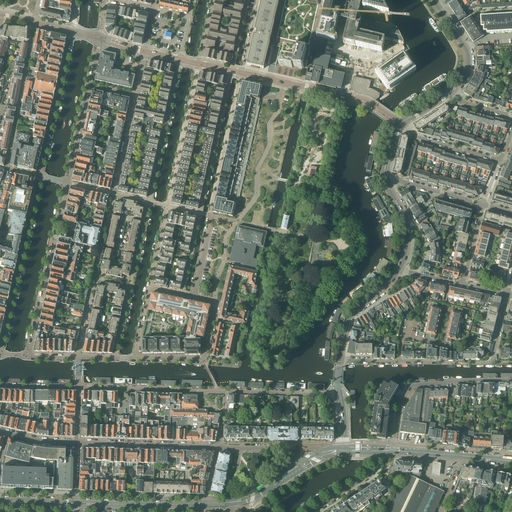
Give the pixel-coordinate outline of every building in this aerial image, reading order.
[(215,2),(209,30),(210,31),(208,38),(208,37),(206,46),(214,47),(215,42),(216,40),(227,42),(226,44),(225,50),(233,52),(235,44),(234,43),(236,36),(237,36),(239,28),(239,24),(241,16),(240,16),(242,9),(243,9),(244,4),(245,1),(239,0),(235,0),(235,2),(234,6),(225,4),(223,11),(222,10),(224,4),(224,3),(216,1),(215,2)] [(251,47),(247,64),(252,66),(251,67),(259,69),(259,67),(264,68),(265,64),(279,0),(260,0),(254,30),(256,30),(256,34),(253,34),(251,47)] [(325,9),(318,36),(322,37),(334,40),(341,12),(334,10),(336,0),(324,0),(322,9),(325,9)] [(343,41),(343,42),(343,43),(344,43),(344,44),(382,53),(385,40),(405,45),(397,30),(396,30),(358,21),(361,10),(362,0),(346,0),(347,0),(349,1),(345,18),(349,19),(345,41),(344,41),(343,41)] [(362,0),(361,10),(365,11),(390,17),(381,0),(362,0)] [(456,0),(448,5),(453,12),(461,7),(456,0)] [(48,5),(48,8),(63,11),(70,12),(70,7),(48,3),(48,5)] [(461,7),(453,12),(456,17),(463,12),(462,10),(467,7),(470,5),(469,5),(468,3),(465,5),(461,7)] [(130,42),(133,43),(140,44),(141,41),(143,41),(146,24),(148,17),(147,16),(147,13),(119,7),(118,10),(116,10),(117,7),(109,6),(109,9),(108,9),(106,26),(107,27),(107,29),(105,29),(108,34),(110,33),(112,34),(111,35),(127,41),(128,39),(130,40),(130,42)] [(463,12),(456,17),(459,21),(463,19),(463,20),(466,18),(465,17),(467,16),(466,15),(469,13),(468,12),(473,9),(472,6),(463,12)] [(483,15),(480,15),(481,26),(483,26),(484,31),(486,31),(487,33),(490,33),(493,33),(497,33),(500,33),(501,33),(505,32),(508,32),(511,32),(511,31),(511,12),(510,13),(506,13),(503,14),(500,14),(499,14),(496,14),(493,14),(489,14),(487,15),(483,15)] [(470,17),(461,23),(462,26),(465,31),(469,36),(472,40),(473,43),(483,36),(480,32),(481,32),(478,27),(474,21),(473,21),(472,20),(470,17)] [(28,41),(29,32),(29,30),(29,29),(24,28),(21,28),(11,27),(11,28),(8,27),(3,27),(3,28),(0,37),(0,41),(7,44),(7,43),(7,42),(7,40),(8,40),(8,39),(8,38),(23,39),(23,44),(28,44),(28,41)] [(64,42),(66,36),(45,32),(44,38),(52,39),(52,40),(53,40),(55,40),(55,41),(56,41),(56,40),(62,42),(63,42),(64,42)] [(52,40),(51,45),(63,48),(64,42),(63,42),(62,42),(56,40),(56,41),(55,41),(55,40),(53,40),(52,40)] [(8,44),(7,44),(0,41),(0,47),(7,49),(8,44)] [(26,51),(28,44),(23,44),(20,43),(19,50),(26,51)] [(280,65),(284,66),(285,66),(286,67),(286,66),(287,66),(287,67),(288,67),(289,67),(290,67),(292,68),(292,66),(295,67),(296,67),(296,68),(296,67),(298,68),(297,68),(298,68),(299,68),(302,69),(303,69),(303,68),(302,68),(303,65),(304,65),(303,64),(303,63),(304,63),(304,62),(304,61),(304,59),(305,59),(304,59),(305,58),(305,57),(305,55),(306,56),(306,55),(305,55),(306,54),(306,53),(306,52),(306,51),(306,50),(307,50),(306,50),(305,50),(305,49),(305,50),(304,49),(303,49),(302,49),(301,49),(298,48),(297,51),(296,50),(295,50),(294,50),(293,50),(292,50),(292,49),(292,50),(291,49),(289,49),(290,49),(289,49),(286,48),(285,48),(285,51),(284,51),(285,52),(284,53),(284,54),(284,55),(283,55),(284,55),(283,57),(282,56),(282,58),(281,58),(282,58),(282,59),(281,59),(281,60),(281,62),(281,61),(281,62),(280,65)] [(203,57),(231,63),(233,55),(205,49),(203,57)] [(25,58),(26,51),(19,50),(18,57),(25,58)] [(101,51),(100,57),(99,61),(95,81),(132,89),(134,80),(135,75),(113,70),(116,54),(101,51)] [(380,70),(376,73),(387,89),(388,89),(392,86),(416,69),(404,53),(399,57),(380,70)] [(38,54),(37,61),(45,63),(46,55),(43,55),(38,54)] [(336,87),(341,89),(344,75),(327,71),(329,61),(330,58),(317,55),(313,74),(307,73),(306,74),(306,77),(305,81),(311,83),(336,89),(336,87)] [(47,63),(45,63),(59,66),(61,58),(49,56),(48,56),(47,63)] [(173,73),(174,67),(174,66),(149,60),(148,62),(147,67),(148,68),(153,69),(154,69),(154,70),(154,71),(165,73),(165,71),(167,72),(172,73),(173,73)] [(37,61),(36,67),(41,68),(42,63),(47,65),(46,69),(58,72),(59,66),(45,63),(37,61)] [(35,68),(35,70),(34,73),(57,77),(58,72),(46,69),(45,71),(44,74),(40,73),(41,69),(41,68),(36,67),(35,68)] [(488,68),(477,67),(475,72),(488,75),(489,73),(487,73),(488,68)] [(21,73),(21,71),(22,72),(23,69),(15,68),(14,74),(21,76),(22,73),(21,73)] [(160,138),(161,132),(153,130),(152,130),(152,129),(153,127),(154,122),(155,122),(163,124),(174,76),(173,76),(168,75),(166,74),(163,86),(162,86),(159,97),(160,97),(161,97),(158,111),(156,111),(146,109),(145,108),(148,94),(149,94),(152,83),(151,83),(150,83),(153,71),(151,71),(145,70),(135,118),(143,119),(143,120),(142,125),(142,127),(142,128),(139,127),(133,126),(132,130),(141,133),(148,134),(147,138),(150,139),(148,147),(146,147),(145,151),(147,152),(145,160),(143,160),(142,164),(144,165),(142,173),(140,173),(139,177),(141,178),(139,186),(136,185),(136,189),(134,188),(135,185),(126,183),(126,181),(126,179),(127,176),(130,176),(132,166),(130,165),(130,162),(133,162),(134,158),(131,157),(132,154),(135,154),(137,144),(134,143),(135,138),(138,139),(139,134),(131,132),(121,180),(120,182),(118,191),(147,197),(148,191),(148,190),(151,178),(151,177),(154,165),(154,164),(157,152),(157,151),(160,139),(160,138)] [(196,90),(196,94),(203,96),(204,92),(204,90),(206,82),(218,85),(215,97),(213,97),(211,108),(213,108),(208,128),(213,129),(216,129),(225,87),(224,87),(224,85),(226,85),(226,84),(225,84),(227,77),(201,71),(200,78),(199,78),(199,79),(201,79),(201,82),(199,81),(197,90),(196,90)] [(475,72),(474,76),(483,80),(487,82),(488,82),(489,80),(485,79),(486,77),(487,77),(488,75),(475,72)] [(27,77),(26,82),(33,83),(31,91),(53,95),(53,94),(54,91),(55,88),(54,88),(55,84),(56,81),(57,78),(57,77),(34,73),(33,78),(27,77)] [(418,89),(422,94),(447,78),(443,73),(418,89)] [(473,79),(471,80),(483,88),(491,91),(491,90),(492,88),(490,87),(490,88),(485,85),(487,82),(483,80),(474,76),(473,79)] [(371,81),(362,79),(354,77),(353,82),(351,82),(351,85),(352,85),(351,91),(355,92),(355,93),(367,96),(370,97),(373,98),(376,100),(382,96),(379,93),(377,92),(376,91),(375,91),(374,90),(369,88),(371,81)] [(471,80),(469,84),(481,92),(483,88),(471,80)] [(242,81),(213,212),(233,217),(236,204),(236,203),(237,199),(238,195),(240,195),(245,172),(259,107),(258,107),(259,103),(260,99),(259,99),(259,98),(260,96),(260,94),(262,85),(242,81)] [(29,90),(31,91),(33,83),(26,82),(23,97),(28,98),(29,90)] [(469,84),(466,89),(469,90),(478,96),(481,92),(469,84)] [(105,92),(94,89),(91,98),(103,100),(104,93),(105,92)] [(466,89),(464,92),(464,93),(472,98),(472,99),(482,101),(487,103),(488,100),(484,98),(483,98),(478,96),(469,90),(466,89)] [(53,95),(31,91),(30,96),(51,100),(53,95)] [(395,105),(398,110),(419,96),(416,92),(395,105)] [(108,105),(110,94),(104,93),(103,100),(101,105),(107,106),(107,105),(108,105)] [(129,102),(130,98),(122,97),(122,96),(118,96),(115,95),(110,94),(108,105),(113,107),(113,106),(114,106),(114,105),(114,104),(120,105),(118,112),(127,114),(128,110),(129,106),(128,106),(129,102)] [(30,98),(29,100),(35,101),(38,102),(39,102),(51,104),(51,100),(30,96),(30,98)] [(489,96),(488,98),(488,100),(487,103),(495,105),(496,99),(494,98),(489,96)] [(30,98),(28,98),(23,97),(21,104),(34,107),(34,104),(35,102),(35,101),(29,100),(30,98)] [(37,105),(34,104),(34,107),(49,110),(51,104),(39,102),(38,105),(37,104),(37,105)] [(21,104),(20,112),(27,113),(27,111),(31,112),(32,109),(37,110),(36,113),(48,115),(49,110),(34,107),(21,104)] [(414,124),(414,126),(417,132),(450,110),(449,108),(446,104),(414,124)] [(109,112),(101,110),(100,110),(89,108),(88,114),(98,116),(108,118),(109,112)] [(205,112),(193,109),(192,114),(202,116),(203,114),(206,115),(206,117),(208,117),(209,112),(205,111),(205,112)] [(467,111),(468,111),(468,110),(464,109),(459,123),(461,124),(462,120),(463,117),(465,118),(467,111)] [(27,113),(20,112),(19,115),(26,117),(31,118),(47,121),(48,115),(36,113),(35,116),(31,115),(31,112),(27,111),(27,113)] [(477,114),(472,112),(468,126),(470,127),(471,124),(472,121),(474,122),(477,114)] [(98,116),(88,114),(86,119),(101,122),(101,119),(98,119),(98,116)] [(192,114),(191,118),(207,122),(208,120),(208,117),(206,117),(205,119),(202,119),(202,116),(192,114)] [(481,115),(477,130),(479,131),(481,123),(483,124),(486,116),(481,115)] [(31,118),(30,120),(34,120),(34,124),(46,127),(47,121),(31,118)] [(190,124),(190,123),(205,127),(206,126),(207,122),(191,118),(189,124),(190,124)] [(486,131),(486,133),(488,133),(489,131),(490,126),(493,127),(493,126),(495,119),(494,119),(490,118),(486,131)] [(504,120),(499,119),(496,132),(495,135),(497,136),(498,132),(499,127),(502,128),(504,120)] [(510,121),(504,120),(502,128),(505,129),(504,134),(506,134),(511,123),(510,121)] [(121,140),(125,124),(115,121),(115,124),(113,124),(113,127),(114,127),(114,129),(112,129),(111,132),(113,132),(112,137),(121,140)] [(11,130),(12,124),(3,122),(1,128),(4,129),(11,130)] [(28,126),(28,128),(31,129),(44,132),(46,127),(34,124),(33,127),(28,126)] [(85,124),(84,130),(97,132),(97,130),(95,130),(96,127),(85,124)] [(445,139),(449,124),(447,124),(445,130),(443,129),(442,130),(441,137),(445,139)] [(454,131),(453,130),(450,139),(455,140),(459,125),(457,124),(456,125),(456,127),(455,127),(454,131)] [(200,200),(198,199),(183,196),(185,188),(187,188),(188,183),(186,183),(188,175),(190,175),(191,171),(189,170),(191,162),(193,162),(194,157),(192,157),(194,149),(196,149),(197,144),(195,144),(196,136),(199,136),(200,132),(201,127),(189,125),(172,203),(198,209),(200,200)] [(17,126),(16,133),(29,136),(30,129),(31,129),(28,128),(17,126)] [(201,127),(200,132),(214,135),(216,131),(214,130),(201,127)] [(463,133),(462,133),(459,141),(464,142),(468,128),(466,127),(465,130),(464,130),(463,133)] [(9,137),(11,130),(4,129),(3,135),(9,137)] [(32,137),(29,136),(30,136),(34,137),(43,139),(44,132),(31,129),(30,129),(34,130),(32,137)] [(442,130),(439,129),(438,130),(435,130),(433,136),(437,137),(440,139),(441,137),(442,130)] [(97,134),(97,132),(84,130),(83,135),(85,135),(95,138),(95,134),(97,134)] [(468,144),(469,145),(472,146),(477,130),(475,130),(473,136),(471,135),(468,144)] [(372,149),(377,150),(380,133),(375,132),(372,149)] [(16,133),(14,144),(21,146),(21,145),(41,149),(43,139),(34,137),(32,145),(28,144),(30,136),(29,136),(16,133)] [(481,140),(479,139),(477,148),(481,149),(486,134),(483,133),(483,136),(482,136),(481,140)] [(8,143),(9,137),(3,135),(1,142),(8,143)] [(92,152),(94,143),(96,143),(97,141),(97,138),(95,138),(85,135),(84,140),(82,140),(80,150),(82,150),(81,152),(81,154),(93,157),(94,155),(94,152),(92,152)] [(194,192),(193,196),(195,197),(201,198),(214,137),(206,135),(206,138),(208,138),(205,156),(202,155),(201,159),(204,160),(200,177),(197,177),(197,179),(199,180),(196,192),(194,192)] [(401,136),(393,173),(401,174),(401,173),(402,169),(409,136),(402,135),(401,135),(401,136)] [(490,144),(488,143),(486,151),(490,153),(495,136),(492,136),(492,137),(490,144)] [(495,136),(490,153),(496,155),(498,154),(501,147),(496,145),(495,145),(496,140),(497,137),(495,136)] [(117,158),(121,140),(112,137),(111,137),(111,138),(107,156),(106,157),(106,159),(114,161),(114,160),(116,160),(117,160),(117,158)] [(7,150),(8,143),(1,142),(0,148),(7,150)] [(36,172),(41,149),(21,145),(21,146),(14,144),(9,165),(10,166),(36,172)] [(424,144),(420,157),(422,158),(423,158),(424,153),(426,154),(428,146),(425,145),(424,144)] [(446,152),(442,151),(437,167),(439,168),(440,164),(441,161),(444,161),(446,153),(446,152)] [(94,158),(93,157),(81,154),(81,155),(79,154),(77,161),(94,165),(95,165),(96,158),(94,158)] [(450,154),(446,170),(448,170),(449,167),(450,167),(451,163),(453,164),(455,156),(450,154)] [(469,158),(464,175),(467,175),(468,172),(469,167),(471,168),(474,159),(469,158)] [(115,167),(117,160),(116,160),(114,160),(114,161),(106,159),(105,164),(105,165),(115,167)] [(478,159),(478,161),(474,174),(477,175),(478,169),(481,169),(483,161),(478,159)] [(77,161),(76,167),(90,171),(94,171),(95,167),(94,167),(94,165),(77,161)] [(412,169),(410,177),(411,178),(412,178),(413,178),(413,177),(415,178),(419,162),(417,161),(415,170),(412,169)] [(487,162),(482,181),(486,182),(487,180),(489,176),(490,172),(493,165),(493,163),(487,162)] [(427,169),(427,168),(428,164),(426,164),(425,167),(424,172),(421,171),(419,179),(424,180),(427,169)] [(309,168),(306,179),(315,181),(318,168),(309,166),(309,168)] [(89,175),(90,171),(76,167),(75,172),(85,174),(89,175)] [(511,174),(510,174),(511,172),(504,169),(503,168),(501,173),(511,177),(511,174)] [(439,176),(439,177),(437,184),(442,185),(446,171),(444,170),(443,173),(442,177),(439,176)] [(85,174),(75,172),(73,180),(83,183),(85,174)] [(95,172),(92,185),(97,186),(100,173),(95,172)] [(11,184),(13,174),(7,173),(4,183),(6,183),(11,184)] [(451,179),(449,179),(446,187),(451,188),(455,173),(453,173),(452,176),(451,179)] [(21,186),(23,177),(18,175),(15,188),(20,190),(21,188),(17,187),(18,185),(21,186)] [(458,181),(455,189),(460,191),(464,176),(462,175),(461,179),(461,178),(460,182),(458,181)] [(10,187),(10,189),(8,193),(7,198),(6,202),(5,206),(4,211),(6,211),(7,211),(11,212),(26,215),(32,189),(26,188),(28,178),(23,177),(21,186),(21,188),(20,190),(15,188),(10,187)] [(374,197),(378,195),(369,177),(365,179),(374,197)] [(472,182),(472,181),(473,178),(471,177),(469,185),(467,185),(466,185),(464,192),(464,193),(469,194),(472,182)] [(475,187),(474,194),(478,196),(479,192),(482,193),(483,188),(480,188),(479,187),(480,185),(477,184),(476,186),(475,187)] [(71,189),(70,195),(87,199),(87,200),(89,201),(91,192),(72,188),(71,189)] [(409,191),(408,189),(404,191),(403,191),(399,193),(402,197),(403,197),(403,198),(412,193),(411,190),(409,191)] [(413,198),(411,196),(414,195),(414,193),(413,192),(412,193),(403,198),(406,202),(413,198)] [(413,198),(406,202),(408,206),(416,201),(419,199),(418,198),(419,198),(420,199),(421,198),(422,198),(426,196),(426,195),(425,194),(418,192),(417,197),(416,197),(415,198),(415,199),(414,200),(413,198)] [(87,199),(70,195),(68,200),(80,203),(81,199),(84,200),(83,204),(88,205),(88,206),(89,201),(87,200),(87,199)] [(383,210),(386,208),(378,196),(375,198),(383,210)] [(422,209),(432,203),(431,201),(426,204),(424,201),(428,199),(426,196),(422,198),(421,198),(420,199),(419,198),(418,198),(419,199),(416,201),(417,202),(418,204),(410,209),(411,210),(410,211),(412,214),(413,214),(413,215),(422,209)] [(433,199),(432,200),(436,211),(437,210),(446,213),(448,203),(443,201),(442,201),(436,199),(434,198),(433,199)] [(142,219),(143,212),(144,208),(139,206),(139,203),(122,199),(121,203),(116,201),(114,212),(121,214),(122,210),(124,211),(124,209),(127,209),(127,210),(130,210),(133,211),(133,213),(135,213),(134,217),(142,219)] [(416,201),(408,206),(410,209),(418,204),(417,202),(416,201)] [(448,203),(446,213),(451,214),(452,215),(458,216),(460,206),(456,205),(453,204),(448,203)] [(79,208),(67,205),(65,213),(77,216),(79,208)] [(460,206),(458,216),(467,219),(466,221),(470,222),(470,220),(473,210),(468,208),(466,208),(460,206)] [(97,208),(93,207),(92,209),(96,210),(95,212),(105,215),(106,210),(97,208)] [(413,215),(416,220),(431,210),(430,209),(430,208),(424,212),(422,209),(413,215)] [(386,225),(392,222),(386,209),(380,212),(386,225)] [(167,266),(166,266),(167,263),(172,264),(176,242),(172,241),(173,238),(173,239),(174,235),(176,235),(177,231),(174,231),(175,227),(176,225),(188,227),(186,234),(184,233),(183,237),(186,237),(184,244),(179,243),(178,248),(178,250),(180,250),(178,258),(176,258),(176,260),(174,265),(179,266),(178,272),(176,272),(175,276),(177,276),(176,282),(171,281),(169,287),(180,290),(181,287),(182,284),(181,284),(182,281),(185,270),(184,270),(185,267),(187,258),(188,258),(189,257),(189,256),(188,255),(190,245),(190,243),(191,243),(193,231),(193,229),(194,229),(196,217),(188,216),(188,214),(188,213),(187,212),(186,213),(177,211),(176,210),(175,210),(174,210),(174,211),(173,213),(170,212),(167,225),(164,237),(168,237),(168,239),(166,238),(166,240),(165,239),(165,243),(163,243),(162,243),(161,244),(161,245),(162,246),(160,255),(159,255),(159,256),(158,257),(159,257),(159,258),(161,258),(160,262),(161,262),(160,264),(158,264),(156,275),(157,276),(155,284),(163,286),(162,287),(166,288),(167,288),(168,287),(168,286),(167,285),(168,281),(163,280),(164,277),(165,274),(167,274),(168,270),(166,270),(167,266)] [(431,210),(416,220),(419,225),(420,224),(421,224),(424,225),(428,222),(426,220),(428,219),(427,216),(433,212),(431,210)] [(511,218),(486,211),(483,219),(511,227),(511,218)] [(2,231),(2,233),(21,238),(21,235),(23,229),(26,216),(26,215),(11,212),(11,215),(8,226),(11,227),(9,233),(2,231)] [(77,216),(65,213),(64,220),(76,223),(78,216),(77,216)] [(287,229),(287,227),(289,217),(284,215),(282,228),(281,228),(281,229),(282,228),(286,229),(286,230),(287,229)] [(468,227),(470,222),(466,221),(460,219),(456,232),(460,233),(467,234),(468,227)] [(511,230),(483,222),(480,231),(491,234),(502,238),(503,235),(506,236),(507,233),(511,234),(511,230)] [(83,245),(87,246),(95,248),(97,248),(102,229),(94,227),(91,226),(91,227),(87,227),(88,225),(82,224),(78,223),(74,238),(67,236),(68,236),(65,235),(65,236),(61,235),(60,239),(72,242),(75,243),(83,245)] [(235,241),(263,247),(267,232),(253,229),(249,228),(238,226),(235,241)] [(432,228),(424,232),(426,235),(436,230),(436,231),(438,231),(439,231),(440,228),(438,228),(434,227),(434,229),(433,229),(432,228)] [(439,232),(439,231),(438,231),(436,231),(436,230),(426,235),(428,239),(438,234),(437,232),(438,232),(439,232)] [(0,254),(0,252),(16,256),(17,254),(21,238),(2,233),(0,232),(0,254)] [(489,241),(490,235),(480,232),(478,238),(489,241)] [(440,238),(438,234),(428,239),(430,243),(440,238)] [(502,251),(504,245),(505,240),(506,236),(503,235),(502,238),(491,234),(490,235),(489,241),(487,247),(486,252),(485,257),(474,255),(473,258),(485,261),(485,262),(499,265),(499,262),(501,256),(502,251)] [(487,247),(489,241),(478,238),(477,244),(487,247)] [(72,242),(60,239),(58,247),(63,248),(63,247),(72,249),(72,250),(81,253),(84,253),(85,246),(83,246),(83,245),(75,243),(73,247),(71,247),(72,242)] [(263,247),(235,241),(234,248),(230,261),(231,261),(244,264),(244,265),(252,267),(255,268),(256,268),(258,260),(255,259),(256,251),(262,252),(263,247)] [(443,241),(430,244),(430,246),(430,247),(430,249),(431,249),(431,250),(440,249),(439,245),(444,244),(443,241)] [(486,252),(487,247),(477,244),(476,249),(486,252)] [(58,247),(57,252),(67,255),(68,254),(69,254),(70,250),(72,250),(72,249),(63,247),(63,248),(58,247)] [(485,257),(486,252),(476,249),(474,255),(485,257)] [(67,255),(57,252),(55,258),(68,262),(69,257),(73,258),(72,263),(79,264),(81,253),(72,250),(70,250),(69,254),(68,254),(67,255)] [(511,259),(511,255),(511,253),(502,251),(501,256),(511,259)] [(0,254),(0,258),(2,259),(15,262),(16,256),(0,252),(0,254)] [(440,264),(442,255),(431,256),(430,256),(430,257),(429,262),(440,264)] [(510,265),(511,259),(501,256),(499,262),(510,265)] [(462,262),(463,260),(454,257),(451,257),(451,260),(453,260),(452,262),(454,262),(456,263),(461,265),(462,262)] [(66,268),(68,262),(55,258),(54,265),(65,268),(66,268)] [(473,258),(472,265),(479,267),(480,267),(483,268),(485,262),(485,261),(473,258)] [(15,262),(2,259),(0,265),(0,266),(3,267),(13,269),(15,262)] [(376,272),(381,275),(390,262),(385,259),(376,272)] [(111,261),(103,260),(101,270),(106,271),(106,275),(123,279),(124,275),(129,276),(131,266),(124,264),(123,267),(121,266),(121,268),(112,266),(112,264),(111,264),(111,261)] [(77,272),(79,264),(72,263),(70,262),(69,268),(72,269),(71,273),(80,275),(81,273),(78,272),(78,273),(77,272)] [(421,268),(428,272),(431,266),(437,267),(438,264),(429,262),(429,265),(424,262),(421,268)] [(449,268),(447,277),(452,278),(455,265),(456,264),(453,263),(452,268),(449,268)] [(450,265),(448,264),(447,267),(444,266),(442,275),(447,277),(449,268),(450,265)] [(246,324),(249,311),(242,310),(242,311),(240,311),(239,315),(241,315),(241,316),(226,313),(235,274),(235,275),(235,274),(249,278),(248,284),(253,285),(252,288),(252,287),(249,287),(244,285),(242,293),(253,295),(254,289),(256,290),(257,285),(255,285),(258,273),(243,269),(229,266),(223,294),(220,309),(218,318),(219,318),(225,320),(246,324)] [(470,272),(468,279),(469,281),(474,282),(477,270),(477,268),(474,267),(473,273),(470,272)] [(64,273),(53,270),(51,276),(59,278),(68,280),(75,282),(76,277),(75,277),(75,276),(80,277),(81,275),(80,275),(71,273),(71,275),(64,273)] [(0,281),(10,284),(12,275),(0,271),(0,281)] [(364,283),(369,287),(378,277),(373,273),(364,283)] [(51,276),(50,282),(61,285),(61,284),(62,282),(59,281),(59,278),(51,276)] [(418,280),(415,282),(417,285),(424,288),(425,287),(426,281),(420,280),(419,280),(418,280)] [(0,287),(9,290),(10,284),(0,281),(0,287)] [(61,285),(50,282),(49,288),(60,291),(63,291),(64,285),(61,284),(61,285)] [(98,284),(96,295),(104,297),(104,294),(106,294),(106,292),(110,293),(116,294),(115,296),(117,297),(116,299),(124,301),(126,290),(121,289),(122,286),(104,282),(103,285),(98,284)] [(415,282),(411,286),(419,293),(423,290),(424,289),(424,288),(417,285),(415,282)] [(433,293),(432,299),(437,300),(438,301),(438,298),(439,295),(439,293),(441,285),(436,284),(434,292),(433,293)] [(351,295),(355,299),(366,289),(363,286),(351,295)] [(411,286),(408,288),(413,296),(415,295),(417,297),(419,296),(421,295),(419,293),(411,286)] [(0,293),(8,296),(9,290),(0,287),(0,293)] [(60,291),(49,288),(47,293),(59,296),(61,297),(68,299),(68,298),(69,292),(63,291),(62,295),(59,295),(60,291)] [(412,297),(413,296),(408,288),(405,291),(412,301),(413,300),(412,297)] [(412,301),(405,291),(402,293),(407,301),(408,300),(410,302),(412,301)] [(142,347),(140,347),(140,352),(142,352),(142,354),(150,353),(154,353),(162,353),(165,353),(173,353),(176,353),(185,353),(185,355),(201,355),(201,348),(200,348),(200,346),(201,346),(200,339),(201,337),(202,337),(204,337),(208,317),(209,315),(208,314),(209,313),(211,305),(188,300),(188,301),(187,301),(184,300),(184,299),(161,294),(161,295),(160,295),(160,294),(152,292),(150,300),(151,300),(150,302),(148,310),(156,311),(163,313),(163,312),(165,313),(173,315),(178,316),(183,317),(185,317),(187,317),(190,318),(190,319),(187,333),(187,334),(186,338),(184,338),(184,337),(173,337),(167,338),(158,338),(154,338),(142,338),(142,347)] [(47,293),(44,306),(56,308),(57,302),(67,305),(67,306),(69,307),(70,305),(69,305),(70,299),(68,298),(68,299),(61,297),(60,302),(58,301),(59,296),(47,293)] [(407,301),(402,293),(398,295),(405,305),(406,307),(408,306),(405,302),(407,301)] [(405,305),(398,295),(395,297),(400,304),(400,305),(401,304),(403,306),(405,305)] [(400,304),(395,297),(395,296),(391,298),(399,310),(400,310),(398,305),(400,304)] [(399,310),(391,298),(388,300),(393,308),(393,309),(394,307),(397,312),(399,310)] [(342,307),(344,309),(353,301),(350,299),(342,307)] [(393,308),(388,300),(384,303),(392,315),(394,315),(391,309),(393,308)] [(499,309),(500,303),(488,300),(488,304),(487,306),(499,309)] [(385,311),(384,311),(385,312),(387,311),(390,316),(392,315),(384,303),(384,301),(380,304),(385,311)] [(429,312),(440,314),(442,309),(437,308),(438,304),(433,303),(432,307),(429,306),(428,312),(429,312)] [(70,304),(70,305),(69,307),(69,309),(72,310),(83,313),(84,307),(76,305),(76,306),(70,304)] [(383,311),(384,311),(385,311),(380,304),(374,307),(377,312),(379,315),(378,315),(381,319),(383,318),(381,315),(384,314),(383,311)] [(44,306),(42,318),(54,320),(59,321),(61,315),(54,314),(56,308),(44,306)] [(377,312),(374,307),(367,311),(368,313),(372,318),(374,317),(374,315),(375,314),(376,316),(378,315),(379,315),(377,312)] [(451,317),(461,319),(464,320),(465,314),(462,313),(463,309),(458,308),(457,312),(452,311),(451,317)] [(332,322),(336,324),(343,311),(339,309),(332,322)] [(373,320),(372,318),(368,313),(365,315),(373,328),(375,327),(372,322),(373,320)] [(373,328),(365,315),(362,317),(366,325),(367,325),(368,324),(371,329),(373,328)] [(358,319),(362,326),(362,327),(364,326),(368,330),(369,329),(366,325),(361,317),(358,319)] [(42,318),(40,325),(49,327),(49,326),(53,326),(54,320),(42,318)] [(355,322),(353,326),(361,328),(362,326),(358,319),(357,318),(355,321),(355,322)] [(494,327),(495,323),(485,320),(479,319),(479,321),(485,323),(484,325),(494,327)] [(484,325),(481,324),(481,327),(484,327),(483,330),(493,332),(494,327),(484,325)] [(49,327),(40,325),(38,332),(47,334),(49,327)] [(59,340),(61,328),(55,327),(54,335),(54,336),(53,352),(58,352),(59,340)] [(118,328),(109,327),(108,329),(110,329),(108,334),(111,335),(116,336),(118,328)] [(436,335),(437,330),(427,328),(426,333),(431,334),(430,338),(434,339),(435,335),(436,335)] [(91,341),(92,341),(92,336),(93,331),(88,330),(86,340),(84,349),(83,352),(90,352),(91,341)] [(357,331),(352,330),(350,339),(351,339),(352,339),(356,340),(357,337),(364,337),(364,335),(373,336),(373,333),(357,331)] [(72,332),(71,332),(69,352),(73,352),(74,352),(75,352),(75,351),(75,350),(77,340),(79,333),(72,332)] [(98,332),(96,353),(102,353),(103,342),(99,342),(100,338),(103,338),(104,333),(98,332)] [(458,334),(448,332),(447,338),(446,342),(451,343),(452,339),(457,340),(458,334)] [(102,353),(106,353),(109,342),(111,335),(108,334),(104,333),(103,338),(103,342),(102,353)] [(356,354),(356,345),(356,343),(356,340),(352,339),(351,339),(350,339),(347,353),(350,354),(355,355),(355,354),(356,354)] [(372,354),(372,346),(372,344),(372,343),(370,343),(370,341),(367,341),(367,343),(364,344),(364,341),(361,341),(361,343),(356,343),(356,345),(356,354),(357,354),(357,355),(360,355),(360,354),(363,354),(363,355),(366,355),(366,354),(369,354),(369,355),(372,355),(372,354)] [(115,342),(109,342),(106,353),(113,353),(115,342)] [(380,349),(380,359),(384,359),(387,346),(388,342),(386,342),(386,344),(385,344),(384,345),(381,345),(381,346),(381,349),(380,349)] [(378,346),(372,346),(372,354),(372,359),(380,359),(380,349),(381,349),(381,346),(381,345),(378,345),(378,346)] [(394,359),(395,358),(395,351),(395,347),(394,347),(389,346),(387,346),(384,359),(394,359)] [(479,347),(476,347),(475,347),(475,349),(475,359),(480,359),(480,357),(482,357),(482,355),(484,355),(484,349),(479,349),(479,347)] [(509,358),(509,349),(509,347),(505,347),(505,349),(499,349),(499,358),(509,358)] [(410,359),(411,351),(407,351),(402,350),(401,356),(403,356),(403,359),(410,359)] [(465,354),(466,350),(463,350),(463,352),(459,351),(458,352),(458,351),(455,351),(454,351),(454,352),(454,361),(463,361),(464,359),(464,354),(465,354)] [(386,439),(386,436),(390,407),(391,407),(391,404),(390,402),(399,387),(391,382),(389,385),(384,382),(374,399),(376,400),(376,402),(375,402),(371,432),(371,434),(379,435),(379,438),(386,439)] [(498,384),(494,384),(494,391),(494,394),(497,394),(498,395),(501,393),(500,391),(500,390),(505,391),(505,383),(504,383),(498,383),(498,384)] [(460,399),(460,397),(461,385),(456,385),(456,389),(452,389),(452,396),(455,396),(455,399),(460,399)] [(470,398),(472,386),(467,385),(465,403),(464,403),(464,406),(464,408),(465,404),(467,404),(467,398),(470,398)] [(423,388),(423,389),(421,389),(417,389),(415,392),(403,412),(402,421),(401,421),(400,432),(399,440),(405,441),(408,433),(425,435),(428,435),(430,428),(429,427),(430,420),(427,420),(431,390),(431,389),(423,388)] [(2,390),(0,403),(12,404),(13,391),(2,390)] [(35,391),(34,402),(47,403),(48,391),(35,391)] [(92,392),(91,408),(91,412),(95,412),(96,412),(96,408),(101,408),(101,404),(101,392),(92,392)] [(112,408),(113,392),(107,392),(107,404),(106,411),(103,411),(101,411),(100,413),(106,414),(106,415),(112,415),(112,408)] [(236,398),(236,395),(230,395),(229,394),(228,395),(228,396),(228,404),(229,404),(234,404),(234,403),(236,403),(236,398)] [(236,395),(236,400),(237,400),(237,404),(244,404),(244,399),(244,395),(236,395)] [(299,400),(299,397),(292,397),(291,397),(291,398),(289,398),(289,403),(289,427),(289,441),(297,441),(299,439),(299,425),(294,425),(294,427),(292,427),(292,409),(299,409),(299,400)] [(234,404),(229,404),(227,411),(233,412),(233,413),(234,413),(235,410),(235,405),(236,403),(234,403),(234,404)] [(82,407),(81,417),(88,417),(91,417),(91,412),(91,408),(87,407),(82,407)] [(187,418),(205,418),(207,418),(208,413),(208,410),(198,410),(183,409),(181,409),(174,409),(170,409),(170,411),(170,417),(183,417),(187,418)] [(17,411),(16,413),(12,429),(18,430),(20,421),(20,420),(17,419),(18,414),(21,415),(22,412),(17,411)] [(4,413),(1,426),(7,428),(9,417),(10,415),(7,414),(7,412),(5,412),(5,413),(4,413)] [(12,429),(16,413),(14,413),(13,416),(13,418),(9,417),(7,428),(12,429)] [(47,436),(48,416),(48,414),(48,413),(47,413),(41,413),(40,417),(40,418),(42,418),(41,424),(38,423),(36,435),(47,436)] [(219,425),(221,415),(222,414),(221,413),(220,414),(215,413),(215,419),(210,418),(210,424),(219,425)] [(64,426),(64,424),(63,424),(63,417),(60,416),(60,414),(54,414),(54,415),(54,419),(53,419),(53,433),(53,436),(59,437),(60,426),(64,426)] [(32,422),(29,433),(35,434),(36,435),(38,423),(40,418),(40,417),(36,416),(35,420),(36,420),(35,423),(32,422)] [(125,428),(125,424),(130,424),(130,420),(130,417),(121,417),(117,416),(117,426),(117,438),(130,439),(130,428),(125,428)] [(170,417),(170,426),(170,427),(173,427),(173,429),(177,430),(177,426),(183,426),(183,417),(170,417)] [(184,427),(183,440),(187,441),(191,441),(190,425),(187,425),(187,418),(183,417),(183,426),(184,427)] [(205,418),(187,418),(187,425),(190,425),(191,441),(192,441),(204,441),(205,428),(205,421),(205,418)] [(252,424),(252,439),(252,438),(261,438),(260,427),(261,419),(259,419),(259,422),(253,422),(253,424),(252,424)] [(29,433),(32,422),(26,421),(26,422),(23,432),(29,433)] [(307,428),(307,424),(306,424),(305,423),(304,423),(304,424),(303,424),(303,425),(299,425),(299,439),(307,439),(307,428)] [(238,427),(234,427),(233,438),(234,438),(234,439),(235,440),(237,440),(238,439),(238,438),(242,438),(242,439),(243,439),(243,424),(238,424),(238,427)] [(243,424),(243,439),(252,439),(252,424),(247,424),(243,424)] [(269,439),(269,425),(268,424),(263,424),(263,427),(260,427),(261,438),(269,438),(269,439)] [(278,440),(278,426),(273,426),(273,424),(269,425),(269,439),(270,440),(274,440),(274,441),(275,441),(275,440),(278,440)] [(307,428),(307,439),(315,439),(315,424),(307,424),(307,428)] [(315,424),(315,439),(324,439),(324,428),(324,426),(324,424),(315,424)] [(234,427),(234,425),(224,425),(224,426),(224,427),(225,427),(225,428),(224,436),(224,437),(226,438),(233,438),(234,427)] [(289,441),(289,427),(282,427),(282,425),(279,425),(278,426),(278,440),(278,441),(283,441),(285,441),(289,441)] [(334,430),(334,425),(327,425),(327,428),(324,428),(324,439),(329,440),(330,441),(332,441),(333,440),(333,439),(334,439),(334,430)] [(442,439),(444,428),(445,426),(442,426),(441,430),(440,429),(438,429),(437,430),(435,429),(434,428),(430,428),(428,435),(428,436),(429,438),(436,439),(436,438),(442,439)] [(210,427),(210,441),(216,441),(216,440),(218,428),(210,427)] [(450,444),(452,429),(444,428),(442,439),(442,443),(443,444),(447,444),(447,443),(450,444)] [(452,429),(450,444),(453,444),(454,445),(458,446),(459,435),(460,430),(452,429)] [(459,435),(458,446),(458,447),(469,448),(469,445),(473,445),(473,443),(470,442),(471,438),(465,437),(465,436),(459,435)] [(53,461),(57,461),(57,460),(65,460),(65,448),(46,448),(33,445),(8,439),(3,457),(4,457),(14,459),(13,461),(17,463),(20,463),(20,466),(2,465),(2,466),(1,488),(56,490),(56,487),(52,486),(53,461)] [(504,440),(503,450),(509,450),(509,451),(511,451),(511,442),(510,442),(511,441),(504,440)] [(65,448),(65,460),(73,460),(73,458),(73,456),(73,448),(65,448)] [(95,460),(95,461),(104,461),(104,467),(106,467),(106,464),(106,462),(107,461),(107,449),(95,449),(95,460)] [(125,450),(125,466),(132,466),(132,464),(136,464),(137,450),(130,450),(128,450),(125,450)] [(150,476),(153,477),(153,472),(149,472),(150,450),(143,450),(143,465),(147,465),(147,470),(143,469),(143,476),(150,476)] [(168,464),(168,458),(168,451),(156,451),(155,464),(168,464)] [(205,462),(205,452),(200,452),(200,462),(200,466),(203,466),(205,467),(210,467),(211,463),(205,462)] [(229,456),(230,452),(222,452),(221,454),(219,453),(218,453),(218,454),(216,464),(227,466),(229,456)] [(57,460),(57,463),(57,466),(56,490),(72,490),(72,477),(73,460),(65,460),(57,460)] [(410,475),(413,462),(400,460),(399,461),(397,461),(396,463),(395,468),(395,472),(407,473),(410,475)] [(421,480),(423,463),(413,462),(410,475),(407,473),(407,474),(393,502),(391,501),(390,502),(385,511),(434,511),(444,491),(421,480)] [(441,463),(434,462),(432,475),(440,476),(441,463)] [(227,466),(216,464),(215,471),(226,473),(227,466)] [(467,482),(469,468),(468,468),(466,466),(464,466),(462,467),(461,473),(460,477),(461,477),(460,481),(464,481),(464,487),(464,490),(466,490),(467,482)] [(469,468),(467,482),(471,482),(470,487),(471,488),(470,491),(473,491),(474,483),(476,469),(474,469),(473,467),(471,467),(469,468)] [(476,469),(474,483),(478,484),(477,488),(475,487),(473,500),(478,501),(480,493),(483,473),(483,470),(481,470),(480,468),(477,468),(476,469)] [(480,493),(478,501),(480,501),(487,502),(489,489),(487,489),(487,488),(491,489),(491,488),(493,488),(495,473),(495,472),(494,470),(491,470),(490,471),(484,471),(484,473),(483,473),(480,493)] [(223,486),(226,473),(215,471),(212,484),(219,485),(223,486)] [(208,474),(200,472),(199,472),(199,479),(207,481),(208,474)] [(494,487),(494,489),(497,489),(497,488),(501,489),(502,487),(504,474),(500,473),(498,473),(496,483),(495,483),(494,487)] [(501,489),(501,490),(504,491),(504,487),(503,487),(503,486),(508,487),(509,483),(511,476),(511,475),(510,474),(506,474),(505,473),(504,474),(502,487),(501,489)] [(142,481),(142,492),(153,493),(153,483),(153,480),(151,479),(151,482),(145,482),(145,479),(142,479),(142,481)] [(171,481),(171,484),(165,483),(165,481),(161,480),(161,483),(159,483),(160,479),(158,479),(158,483),(153,483),(153,493),(190,494),(191,484),(190,484),(188,484),(188,483),(185,483),(185,481),(181,481),(181,484),(174,484),(175,481),(173,481),(171,481)] [(199,484),(199,479),(190,479),(190,484),(191,484),(190,494),(192,494),(192,484),(199,484)] [(375,484),(382,496),(388,492),(390,496),(392,495),(388,490),(388,491),(381,480),(375,484)] [(219,485),(212,484),(210,491),(221,493),(223,486),(219,485)] [(382,496),(375,484),(368,488),(374,497),(376,500),(382,496)] [(374,497),(368,488),(362,492),(368,501),(374,497)] [(370,504),(368,501),(362,492),(357,495),(364,507),(366,509),(368,508),(367,506),(370,504)] [(364,507),(357,495),(351,499),(352,499),(359,511),(364,507)] [(357,511),(359,511),(352,499),(346,502),(352,511),(357,511)] [(352,511),(346,502),(341,506),(344,511),(352,511)]
